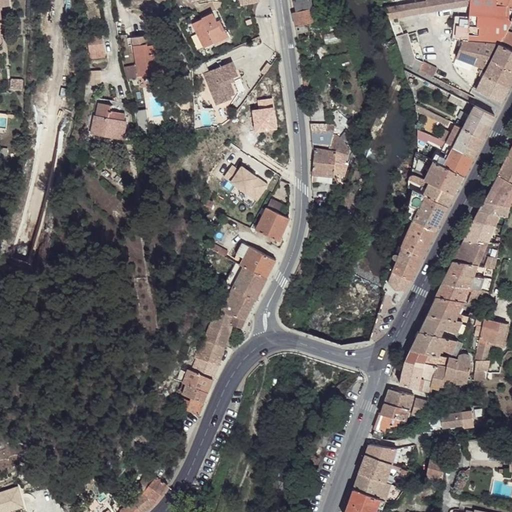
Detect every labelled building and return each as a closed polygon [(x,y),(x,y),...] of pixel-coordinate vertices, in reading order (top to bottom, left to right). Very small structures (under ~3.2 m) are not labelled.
[(292,0),(295,13),(313,9),(310,0),(292,0)] [(371,0),(375,10),(386,9),(389,19),(420,14),(418,2),(398,5),(396,0),(371,0)] [(425,1),(427,13),(471,6),(471,0),(426,0),(427,1),(425,1)] [(511,0),(471,0),(471,6),(511,7),(511,15),(510,19),(511,20),(511,0)] [(418,2),(420,14),(427,13),(425,1),(418,2)] [(470,18),(468,41),(496,45),(500,45),(507,32),(511,22),(511,20),(510,19),(511,15),(511,7),(471,6),(470,18)] [(292,14),(295,28),(310,24),(310,26),(316,25),(316,24),(313,9),(295,13),(292,14)] [(212,12),(191,22),(202,46),(212,42),(211,39),(224,33),(218,20),(215,21),(212,12)] [(457,58),(483,69),(490,56),(496,45),(468,41),(470,18),(456,16),(454,39),(463,40),(457,58)] [(291,29),(292,38),(308,35),(307,32),(311,31),(310,26),(310,24),(295,28),(291,29)] [(407,31),(395,34),(405,63),(433,77),(437,68),(415,57),(407,31)] [(511,34),(507,32),(500,45),(511,51),(511,34)] [(134,36),(136,55),(157,52),(155,33),(134,36)] [(212,42),(202,46),(203,49),(227,39),(224,33),(211,39),(212,42)] [(87,37),(90,53),(105,50),(102,35),(87,37)] [(511,51),(500,45),(493,60),(511,69),(511,51)] [(136,55),(138,75),(159,73),(157,52),(136,55)] [(511,69),(493,60),(486,73),(510,86),(511,82),(511,69)] [(229,61),(203,74),(218,105),(231,98),(230,95),(234,93),(228,82),(231,81),(229,78),(236,74),(229,61)] [(101,68),(85,69),(87,84),(102,83),(101,68)] [(456,125),(456,126),(463,129),(464,128),(484,138),(495,115),(404,69),(408,85),(458,110),(460,105),(472,110),(465,124),(458,120),(456,125)] [(478,88),(477,90),(502,102),(510,86),(486,73),(482,72),(481,71),(480,75),(484,77),(478,88)] [(302,86),(305,100),(312,98),(309,85),(302,86)] [(415,104),(417,112),(429,118),(432,113),(415,104)] [(94,107),(94,119),(121,120),(121,113),(106,113),(107,107),(94,107)] [(309,117),(310,125),(327,124),(327,116),(309,117)] [(92,119),(92,131),(104,132),(104,138),(122,139),(123,120),(121,120),(94,119),(92,119)] [(310,125),(310,132),(335,132),(335,130),(337,130),(337,127),(335,127),(335,124),(327,124),(310,125)] [(418,135),(444,147),(446,142),(419,128),(418,135)] [(463,129),(454,146),(474,156),(484,138),(464,128),(463,129)] [(314,149),(312,174),(335,177),(337,162),(347,164),(351,150),(339,136),(334,137),(329,157),(314,149)] [(444,158),(442,163),(465,175),(474,156),(454,146),(447,159),(444,158)] [(415,150),(415,157),(432,165),(434,160),(415,150)] [(511,153),(510,152),(498,176),(511,182),(511,153)] [(421,172),(419,175),(432,181),(455,193),(465,175),(442,163),(434,160),(432,165),(428,174),(421,172)] [(232,163),(223,176),(257,200),(270,181),(242,162),(238,167),(232,163)] [(410,175),(408,186),(414,189),(425,194),(432,181),(419,175),(412,173),(410,175)] [(511,182),(498,176),(485,201),(509,205),(511,205),(511,182)] [(432,181),(425,194),(449,206),(455,193),(432,181)] [(407,212),(407,215),(409,215),(436,230),(449,206),(425,194),(414,189),(412,202),(421,206),(418,211),(410,209),(410,212),(407,212)] [(203,194),(198,207),(211,210),(213,204),(213,202),(209,200),(210,197),(203,194)] [(276,199),(269,197),(265,203),(272,207),(276,199)] [(485,201),(480,211),(507,217),(509,205),(485,201)] [(266,207),(255,229),(263,233),(279,241),(289,217),(266,207)] [(480,211),(475,221),(495,225),(497,221),(506,222),(507,217),(480,211)] [(413,225),(403,245),(424,256),(436,230),(409,215),(410,221),(408,221),(407,224),(413,225)] [(475,221),(470,230),(492,234),(495,225),(475,221)] [(255,229),(253,233),(261,237),(263,233),(255,229)] [(470,230),(466,239),(488,242),(492,234),(470,230)] [(466,239),(455,261),(481,266),(483,266),(487,246),(493,248),(486,266),(487,267),(496,268),(501,244),(488,242),(466,239)] [(198,242),(193,273),(201,275),(203,265),(206,246),(198,242)] [(242,242),(233,261),(242,266),(267,277),(276,259),(242,242)] [(394,270),(390,283),(405,290),(424,256),(403,245),(394,270)] [(221,249),(218,253),(225,257),(228,252),(221,249)] [(455,261),(450,271),(482,277),(483,272),(479,271),(481,266),(455,261)] [(203,265),(201,275),(208,276),(210,266),(207,266),(203,265)] [(242,266),(232,287),(255,299),(267,277),(242,266)] [(487,267),(485,278),(486,278),(494,279),(496,268),(487,267)] [(450,271),(444,282),(470,288),(475,289),(485,291),(486,288),(483,287),(486,278),(485,278),(482,277),(450,271)] [(290,273),(280,294),(285,296),(298,276),(290,273)] [(486,288),(485,291),(491,292),(494,279),(486,278),(483,287),(486,288)] [(223,298),(221,308),(246,319),(255,299),(232,287),(221,282),(215,295),(223,298)] [(444,282),(438,296),(463,301),(470,288),(444,282)] [(475,289),(468,303),(487,308),(491,292),(485,291),(475,289)] [(438,296),(428,313),(455,319),(458,313),(463,301),(438,296)] [(221,308),(221,312),(246,319),(221,308)] [(212,316),(205,339),(226,346),(232,325),(242,327),(246,319),(221,312),(220,317),(212,316)] [(428,313),(420,331),(441,336),(444,328),(457,333),(464,315),(458,313),(455,319),(428,313)] [(476,327),(475,336),(481,338),(485,320),(481,319),(478,318),(476,318),(475,326),(476,327)] [(481,338),(480,340),(491,343),(503,345),(509,325),(485,318),(485,320),(481,338)] [(420,331),(411,349),(439,356),(439,354),(440,351),(452,352),(458,340),(441,336),(420,331)] [(202,337),(195,356),(198,357),(219,365),(226,346),(205,339),(202,337)] [(478,349),(476,355),(487,357),(491,343),(480,340),(478,349)] [(405,363),(399,384),(430,390),(431,386),(439,388),(440,385),(452,385),(452,382),(468,381),(472,366),(472,362),(471,358),(470,356),(467,353),(465,353),(462,353),(460,355),(458,357),(458,359),(450,356),(439,354),(439,356),(411,349),(405,363)] [(198,357),(195,370),(214,378),(219,365),(198,357)] [(476,361),(474,379),(485,380),(491,361),(486,361),(476,361)] [(182,399),(178,407),(200,415),(214,378),(195,370),(192,369),(185,386),(188,387),(184,396),(186,397),(185,400),(182,399)] [(388,387),(384,401),(409,408),(415,397),(392,389),(388,387)] [(415,397),(410,413),(419,415),(428,410),(431,401),(418,398),(415,397)] [(384,401),(375,430),(382,432),(384,428),(399,424),(402,419),(405,415),(409,408),(384,401)] [(441,419),(441,421),(451,422),(449,430),(461,432),(461,430),(471,431),(473,420),(446,416),(441,419)] [(441,421),(440,428),(449,430),(451,422),(441,421)] [(375,430),(372,436),(380,439),(382,432),(375,430)] [(369,444),(365,454),(392,464),(398,448),(369,444)] [(365,454),(359,472),(385,481),(389,473),(391,468),(397,471),(398,467),(392,464),(365,454)] [(431,456),(427,477),(443,483),(446,458),(431,456)] [(359,472),(353,489),(380,499),(387,502),(391,493),(388,492),(391,484),(385,481),(359,472)] [(13,482),(0,485),(0,507),(20,501),(13,482)] [(148,488),(142,496),(123,511),(118,506),(111,511),(149,511),(155,507),(162,500),(169,488),(157,484),(152,489),(148,488)] [(353,489),(345,511),(375,511),(380,499),(353,489)] [(0,511),(16,511),(22,510),(20,501),(0,507),(0,511)]
